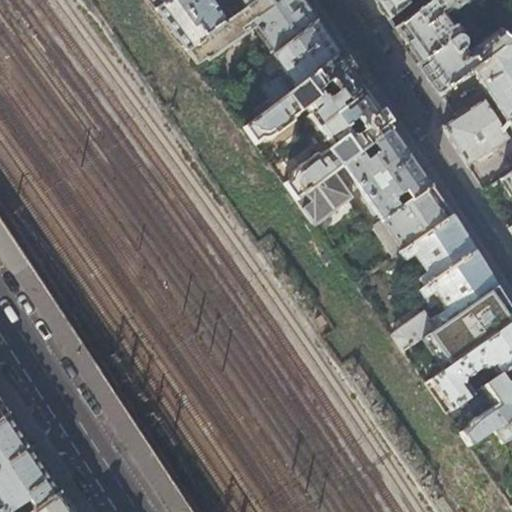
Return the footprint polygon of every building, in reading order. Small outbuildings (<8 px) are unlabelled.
[(167,0),(163,3),(154,10),(183,51),(224,22),(209,0),(239,0),(230,7),(235,15),(256,0),(167,0)] [(300,0),(256,0),(235,15),(224,22),(183,51),(193,65),(205,58),(206,60),(244,34),(242,31),(251,25),(271,54),(315,21),(302,2),(300,0)] [(373,0),(378,5),(387,19),(412,0),(373,0)] [(458,13),(468,5),(462,0),(433,0),(394,29),(416,61),(441,97),(473,73),(510,45),(511,44),(477,13),(471,18),(480,31),(490,30),(495,35),(472,51),(467,44),(465,42),(463,41),(460,40),(459,39),(460,37),(460,35),(459,32),(458,31),(455,27),(452,27),(444,16),(451,10),(458,13)] [(315,21),(271,54),(284,72),(270,81),(283,99),(339,55),(329,40),(315,21)] [(511,46),(510,45),(473,73),(489,99),(456,118),(441,127),(466,166),(508,140),(494,118),(499,114),(511,134),(511,46)] [(353,75),(339,55),(283,99),(240,131),(251,148),(262,140),(263,141),(264,141),(266,142),(267,142),(269,141),(293,121),(291,119),(306,108),(310,114),(307,116),(316,130),(365,92),(353,75)] [(378,111),(365,92),(316,130),(325,142),(328,140),(332,146),(317,157),(315,154),(290,172),(289,174),(288,176),(289,178),(290,179),(279,187),(290,203),(300,196),(332,172),(337,169),(390,129),(378,111)] [(390,129),(337,169),(344,180),(350,176),(382,221),(430,187),(409,155),(390,129)] [(332,172),(300,196),(306,205),(297,212),(308,228),(350,198),(332,172)] [(511,172),(500,181),(511,200),(511,172)] [(440,200),(430,187),(382,221),(402,250),(451,217),(440,200)] [(451,217),(402,250),(399,253),(403,259),(412,253),(425,273),(417,279),(423,286),(413,293),(414,295),(418,293),(430,309),(436,305),(438,307),(443,305),(446,309),(436,317),(434,316),(427,321),(422,314),(387,339),(398,355),(423,337),(426,335),(462,310),(494,288),(496,286),(481,262),(467,241),(454,221),(451,217)] [(511,322),(511,316),(494,288),(462,310),(426,335),(423,337),(446,369),(449,367),(484,342),(511,322)] [(511,322),(484,342),(449,367),(446,369),(428,381),(432,387),(433,387),(445,406),(449,411),(457,405),(481,388),(511,365),(511,322)] [(511,365),(481,388),(493,406),(474,418),(471,414),(465,418),(467,422),(464,429),(455,435),(464,448),(491,430),(511,415),(511,365)] [(457,405),(449,411),(441,416),(447,424),(463,413),(457,405)] [(34,454),(7,414),(0,419),(0,511),(11,511),(19,507),(22,511),(32,511),(59,493),(34,454)] [(511,415),(491,430),(500,444),(506,440),(510,446),(511,444),(511,415)] [(71,511),(70,510),(59,493),(32,511),(71,511)]
